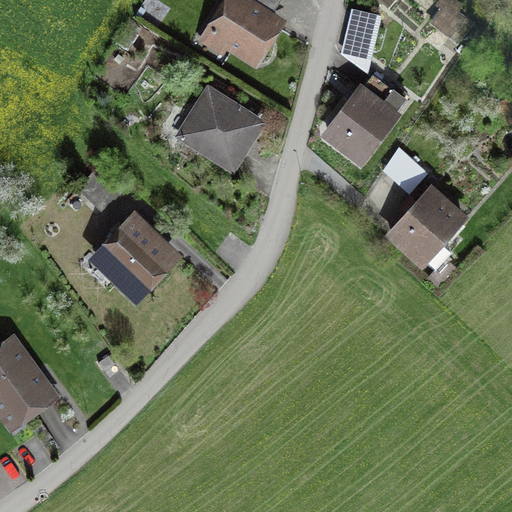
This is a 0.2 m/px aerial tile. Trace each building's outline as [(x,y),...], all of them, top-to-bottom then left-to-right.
[(230,0),(210,32),(255,60),(278,23),(251,6),(255,0),(230,0)] [(442,0),(428,19),(446,32),(460,13),(453,7),(454,0),(442,0)] [(340,46),(367,69),(382,14),(350,5),(340,46)] [(329,132),(362,156),(406,97),(372,72),(329,132)] [(209,91),(181,135),(232,167),(260,123),(209,91)] [(511,93),(497,105),(511,123),(511,93)] [(121,185),(98,163),(78,184),(100,206),(121,185)] [(421,262),(460,218),(430,190),(390,234),(421,262)] [(139,284),(170,250),(132,216),(101,250),(139,284)] [(50,395),(12,342),(0,350),(0,407),(11,423),(50,395)] [(115,364),(108,355),(97,362),(104,371),(115,364)]
